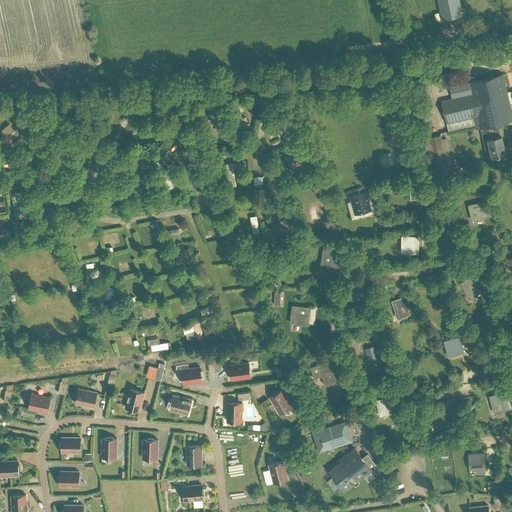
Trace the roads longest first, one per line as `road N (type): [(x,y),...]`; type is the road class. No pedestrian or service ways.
road 1 (track): [(333,195),(319,157),(245,195),(187,212),(97,216),(68,229),(0,237)]
road 2 (track): [(511,251),(367,283),(385,363),(357,411),(360,431)]
road 3 (unknown): [(131,219),(178,343)]
road 4 (unknown): [(394,455),(511,433)]
